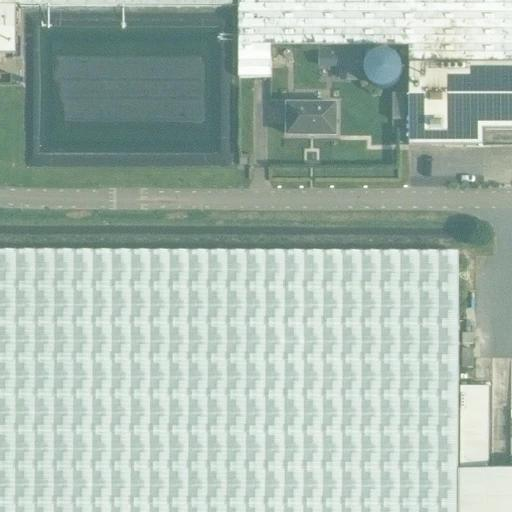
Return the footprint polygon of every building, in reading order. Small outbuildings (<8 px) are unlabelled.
[(511,0),(239,0),(239,30),(511,29),(511,0)] [(0,53),(15,53),(16,4),(0,3),(0,53)] [(511,29),(239,30),(239,77),(271,77),(271,45),(409,46),(409,145),(482,145),(483,129),(511,128),(511,29)] [(319,49),(319,68),(340,68),(340,82),(360,82),(360,49),(319,49)] [(391,99),(391,125),(404,125),(404,99),(391,99)] [(288,106),(288,136),(335,137),(335,107),(288,106)] [(0,511),(458,511),(458,388),(459,255),(0,253),(0,511)] [(472,330),(461,330),(461,342),(472,342),(472,330)] [(472,346),(461,346),(461,368),(472,368),(472,346)] [(458,511),(511,511),(511,470),(489,471),(489,388),(458,388),(458,511)]
